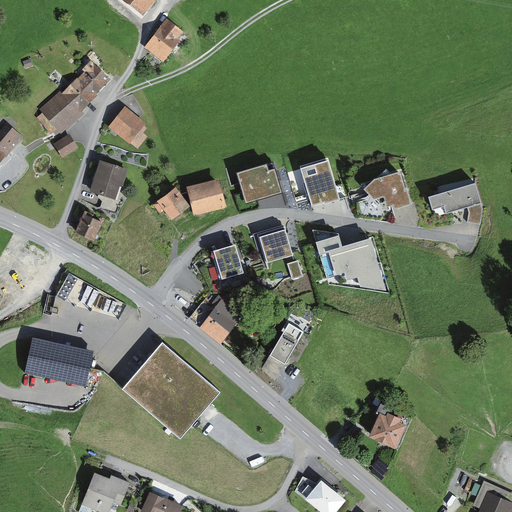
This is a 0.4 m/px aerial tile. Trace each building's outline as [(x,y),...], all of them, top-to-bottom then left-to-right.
[(125,0),(147,16),(159,0),(125,0)] [(188,34),(167,18),(146,45),(167,61),(188,34)] [(94,57),(40,110),(64,134),(91,107),(88,103),(114,78),(94,57)] [(127,106),(111,125),(133,143),(149,123),(127,106)] [(0,150),(6,156),(5,157),(6,158),(24,138),(9,125),(0,134),(0,150)] [(133,143),(138,147),(149,135),(144,131),(133,143)] [(70,134),(53,144),(62,159),(79,148),(70,134)] [(127,170),(100,161),(90,192),(117,201),(127,170)] [(328,161),(301,169),(312,207),(324,203),(324,205),(340,200),(328,161)] [(267,165),(237,174),(246,203),(282,193),(275,169),(268,171),(267,165)] [(400,172),(375,180),(364,190),(374,200),(384,197),(387,207),(393,206),(395,210),(411,205),(406,188),(405,188),(400,172)] [(219,179),(187,188),(194,216),(226,208),(219,179)] [(475,184),(428,197),(434,217),(468,208),(481,204),(475,184)] [(176,188),(157,202),(153,205),(160,214),(164,211),(172,221),(190,207),(176,188)] [(468,208),(469,212),(467,222),(481,224),(483,209),(481,204),(468,208)] [(104,219),(83,211),(74,232),(96,240),(104,219)] [(293,256),(285,230),(260,237),(267,263),(293,256)] [(339,236),(316,242),(320,255),(329,253),(336,276),(345,273),(347,281),(357,278),(360,287),(386,290),(370,239),(343,247),(339,236)] [(214,251),(222,280),(244,273),(235,245),(214,251)] [(298,261),(287,264),(292,280),(303,277),(298,261)] [(56,295),(50,293),(45,309),(52,312),(57,297),(69,300),(77,276),(64,272),(56,295)] [(200,327),(199,329),(220,345),(242,316),(221,300),(216,307),(205,299),(189,319),(200,327)] [(285,365),(304,332),(289,323),(270,356),(285,365)] [(94,347),(33,333),(25,370),(85,384),(94,347)] [(161,338),(122,384),(180,436),(220,390),(161,338)] [(285,365),(270,356),(261,370),(275,381),(285,365)] [(382,413),(370,438),(396,450),(408,426),(382,413)] [(121,511),(132,485),(96,471),(83,504),(104,511),(121,511)] [(338,511),(348,501),(323,480),(307,497),(324,511),(338,511)] [(183,511),(186,506),(151,490),(142,511),(143,511),(183,511)] [(511,511),(511,510),(511,500),(490,491),(481,511),(511,511)]
